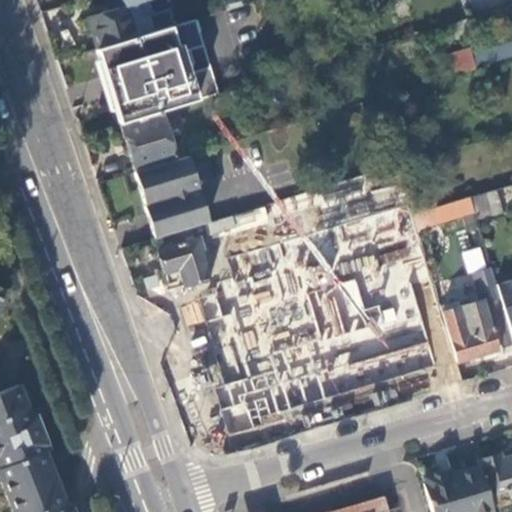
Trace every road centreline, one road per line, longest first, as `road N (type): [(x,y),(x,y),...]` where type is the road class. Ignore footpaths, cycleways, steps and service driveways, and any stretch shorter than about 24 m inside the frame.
road 1 (primary): [(184,496),(0,0)]
road 2 (residential): [(184,496),(511,403)]
road 3 (primary): [(0,119),(105,410)]
